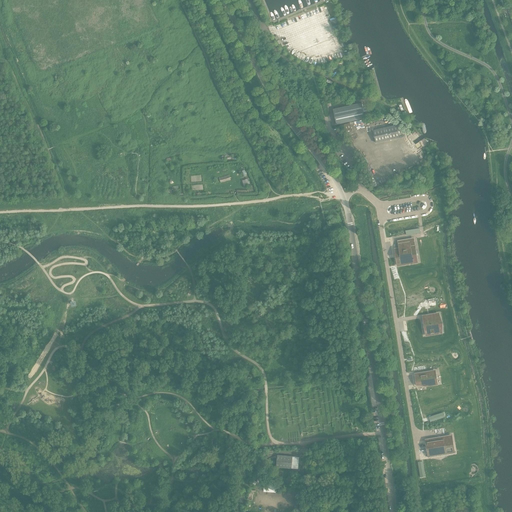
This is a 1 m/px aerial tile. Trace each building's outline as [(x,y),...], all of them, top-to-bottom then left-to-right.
[(333,109),(337,125),(365,118),(364,112),(362,103),(349,106),(333,109)] [(373,130),(376,143),(399,138),(397,125),(373,130)] [(398,248),(394,248),(395,256),(397,267),(410,265),(418,263),(414,238),(397,240),(398,246),(398,248)] [(439,315),(422,318),(425,334),(441,332),(439,324),(441,323),(439,315)] [(424,372),(414,373),(416,386),(422,385),(425,384),(425,386),(438,384),(436,371),(424,373),(424,372)] [(445,417),(443,412),(429,417),(430,422),(445,417)] [(437,437),(425,439),(428,457),(455,453),(452,435),(437,437)] [(278,456),(277,468),(291,469),(292,457),(278,456)]
